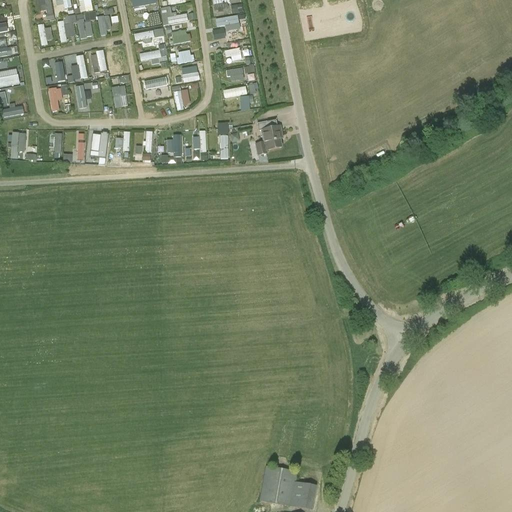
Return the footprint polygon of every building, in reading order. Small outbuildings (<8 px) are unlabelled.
[(36,0),(40,12),(45,11),(47,21),(55,19),(50,0),(36,0)] [(56,0),(58,9),(64,7),(64,10),(72,8),(70,0),(56,0)] [(78,0),(79,13),(92,12),(90,0),(78,0)] [(132,0),(130,1),(132,10),(157,4),(156,0),(132,0)] [(229,0),(212,0),(213,12),(230,11),(229,0)] [(232,14),(243,12),(242,5),(231,7),(232,14)] [(188,23),(187,14),(172,16),(171,8),(161,9),(163,26),(188,23)] [(113,10),(103,11),(104,17),(97,17),(99,36),(111,35),(109,15),(113,15),(113,10)] [(244,15),(223,19),(225,32),(235,30),(234,24),(245,21),(244,15)] [(80,40),(93,37),(90,22),(84,23),(84,20),(76,21),(80,40)] [(75,37),(74,24),(63,25),(63,22),(58,22),(59,43),(67,43),(67,38),(75,37)] [(52,41),(51,28),(44,29),(44,25),(38,26),(40,46),(48,46),(47,41),(52,41)] [(245,27),(237,28),(238,35),(246,34),(245,27)] [(141,41),(142,44),(165,40),(163,30),(133,35),(134,42),(141,41)] [(174,45),(189,43),(187,31),(172,33),(174,45)] [(0,40),(0,57),(13,56),(12,48),(7,49),(6,40),(0,40)] [(151,61),(152,65),(168,62),(165,45),(158,47),(159,51),(139,55),(140,63),(151,61)] [(226,62),(242,60),(241,49),(224,51),(226,62)] [(123,50),(116,50),(119,71),(123,71),(124,75),(126,75),(123,50)] [(170,54),(172,65),(193,62),(191,51),(170,54)] [(90,54),(93,74),(106,72),(104,52),(90,54)] [(68,83),(88,79),(83,56),(76,57),(76,54),(63,57),(66,70),(70,69),(72,76),(67,77),(68,83)] [(0,59),(0,88),(19,85),(17,71),(0,74),(0,67),(7,66),(6,59),(0,59)] [(246,75),(255,72),(253,65),(244,68),(246,75)] [(115,68),(108,70),(110,78),(117,76),(115,68)] [(170,80),(171,85),(196,82),(194,69),(179,71),(180,78),(170,80)] [(227,71),(229,83),(244,81),(242,69),(227,71)] [(147,86),(160,86),(159,72),(146,73),(147,86)] [(256,84),(248,86),(250,95),(258,93),(256,84)] [(60,112),(58,102),(63,101),(62,97),(68,96),(66,86),(47,90),(52,113),(60,112)] [(112,88),(115,109),(128,108),(125,86),(112,88)] [(84,87),(76,87),(77,110),(86,109),(84,87)] [(223,91),(224,99),(247,95),(246,87),(223,91)] [(173,93),(177,111),(191,108),(187,90),(173,93)] [(9,105),(3,105),(3,118),(22,118),(22,111),(17,111),(17,97),(9,97),(9,105)] [(240,112),(250,112),(249,97),(240,97),(240,112)] [(261,132),(263,144),(255,145),(257,156),(267,155),(266,151),(281,149),(279,137),(282,137),(280,127),(277,128),(276,121),(257,125),(258,132),(261,132)] [(219,159),(228,159),(228,123),(219,123),(219,159)] [(193,152),(206,152),(206,131),(199,132),(199,137),(193,138),(193,152)] [(129,150),(129,133),(123,132),(123,139),(115,139),(115,150),(129,150)] [(18,153),(24,153),(25,134),(11,133),(11,159),(18,159),(18,153)] [(166,155),(161,156),(161,163),(168,163),(167,158),(182,157),(181,135),(172,136),(172,140),(166,141),(166,155)] [(100,153),(99,162),(106,163),(109,138),(95,136),(92,151),(100,153)] [(150,163),(150,154),(142,154),(142,163),(150,163)] [(62,163),(71,164),(72,156),(64,155),(62,163)] [(289,508),(291,508),(296,483),(297,473),(265,467),(259,502),(289,508)]
